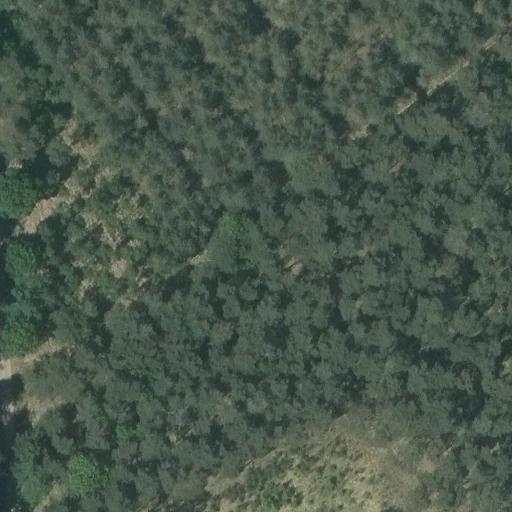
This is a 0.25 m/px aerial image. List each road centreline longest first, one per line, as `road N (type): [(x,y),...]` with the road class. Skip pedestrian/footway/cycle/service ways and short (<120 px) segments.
road 1 (track): [(0,393),(511,30)]
road 2 (track): [(0,377),(8,511)]
